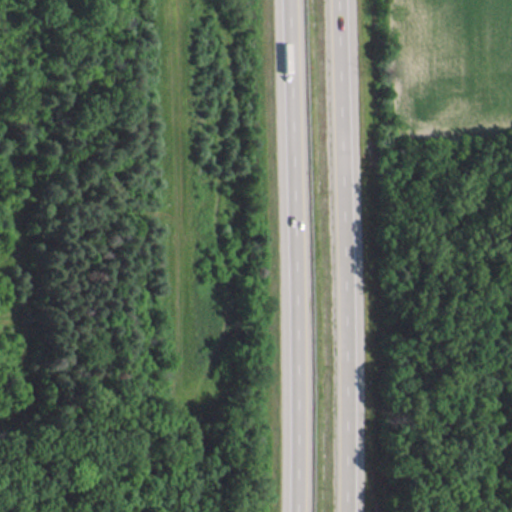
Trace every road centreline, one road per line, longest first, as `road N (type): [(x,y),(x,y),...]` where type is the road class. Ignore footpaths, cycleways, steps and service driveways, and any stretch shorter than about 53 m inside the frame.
road 1 (motorway): [(297,0),(307,511)]
road 2 (motorway): [(359,511),(355,0)]
